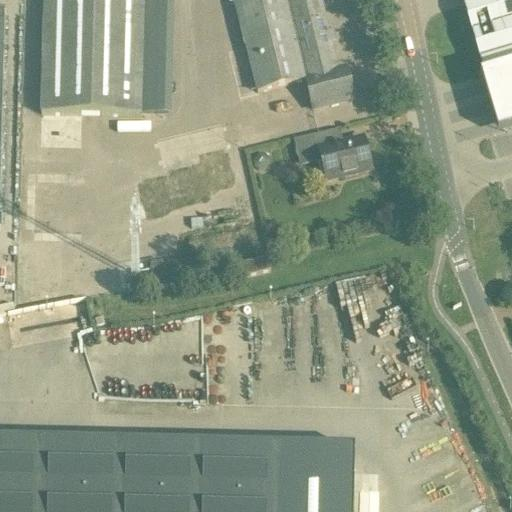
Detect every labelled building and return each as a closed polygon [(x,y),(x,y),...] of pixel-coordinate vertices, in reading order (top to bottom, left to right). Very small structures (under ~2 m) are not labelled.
[(171,121),(173,0),(43,0),(41,118),(141,121),(171,121)] [(327,30),(319,0),(233,0),(257,97),(306,85),(313,114),(354,103),(346,73),(336,76),(329,47),(335,45),(331,29),(327,30)] [(511,9),(473,22),(491,80),(481,83),(499,142),(511,137),(511,9)] [(332,151),(329,137),(294,145),(299,165),(320,160),(327,185),(371,174),(364,143),(332,151)] [(198,197),(195,171),(166,175),(169,200),(198,197)] [(163,217),(202,216),(201,199),(167,201),(166,176),(137,178),(139,215),(163,214),(163,217)] [(34,229),(66,229),(66,232),(90,232),(91,182),(34,182),(34,229)] [(246,281),(270,275),(267,261),(243,267),(246,281)] [(155,293),(168,291),(163,265),(150,268),(155,293)]
